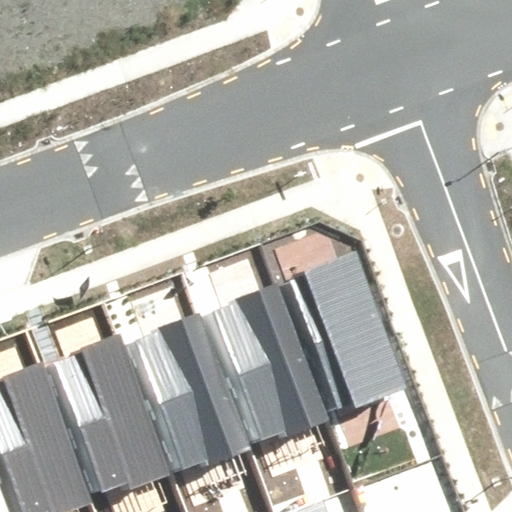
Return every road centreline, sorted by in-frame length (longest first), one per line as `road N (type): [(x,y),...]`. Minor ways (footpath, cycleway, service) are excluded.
road 1 (residential): [(0,209),(390,59)]
road 2 (residential): [(390,59),(511,369)]
road 3 (residential): [(390,59),(511,16)]
